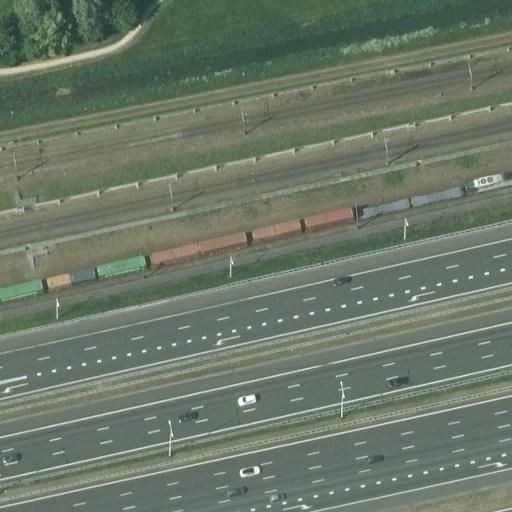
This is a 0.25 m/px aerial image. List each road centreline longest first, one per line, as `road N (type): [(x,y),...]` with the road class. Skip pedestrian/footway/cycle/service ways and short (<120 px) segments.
road 1 (motorway): [(511,344),(0,460)]
road 2 (track): [(0,138),(511,40)]
road 3 (motorway): [(511,255),(29,364)]
road 4 (motorway): [(115,511),(511,422)]
